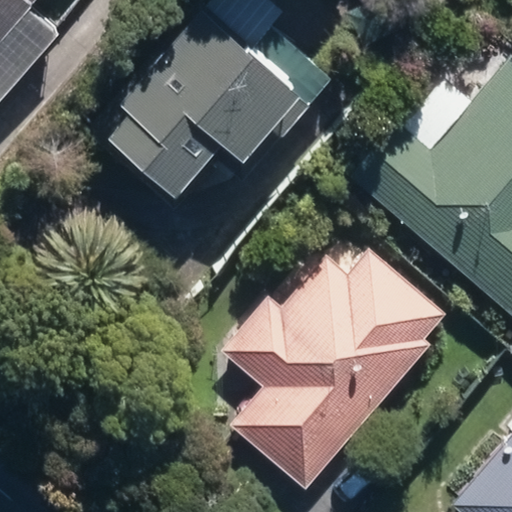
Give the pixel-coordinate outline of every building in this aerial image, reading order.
[(0,0),(0,28),(24,0),(0,0)] [(81,128),(167,205),(212,154),(233,173),(298,99),(190,6),(81,128)] [(346,172),(511,315),(511,59),(505,54),(425,147),(392,120),(346,172)] [(224,425),(299,488),(424,341),(417,336),(436,313),(363,250),(341,276),(317,256),(277,306),(262,295),(215,349),(257,387),(224,425)] [(511,511),(511,432),(509,430),(447,503),(458,511),(511,511)]
